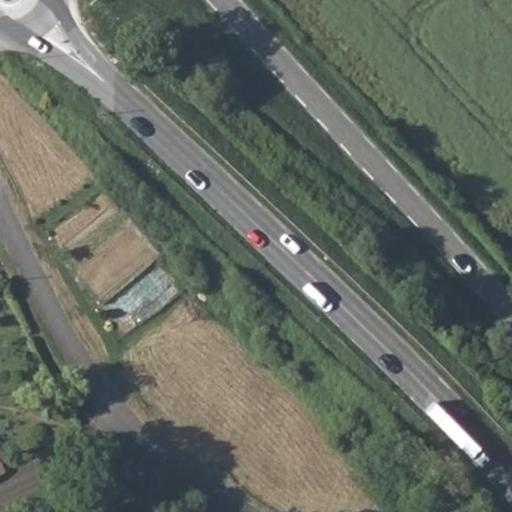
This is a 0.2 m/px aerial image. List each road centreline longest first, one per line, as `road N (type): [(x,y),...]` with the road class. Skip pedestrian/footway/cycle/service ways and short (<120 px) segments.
road 1 (secondary): [(511,485),(38,16)]
road 2 (unclassified): [(225,0),(511,312)]
